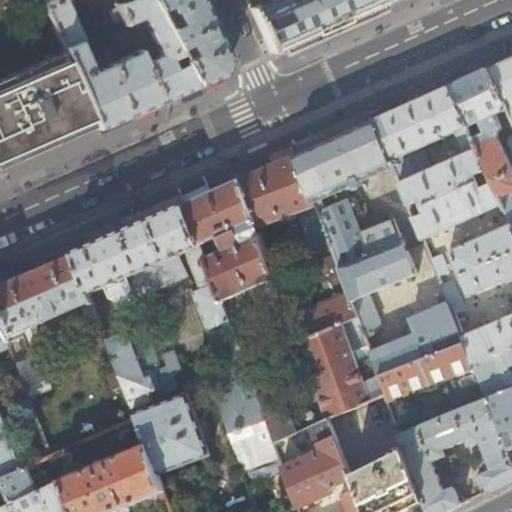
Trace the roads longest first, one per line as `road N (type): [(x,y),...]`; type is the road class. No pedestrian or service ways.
road 1 (secondary): [(273,105),(0,223)]
road 2 (secondary): [(503,0),(273,105)]
